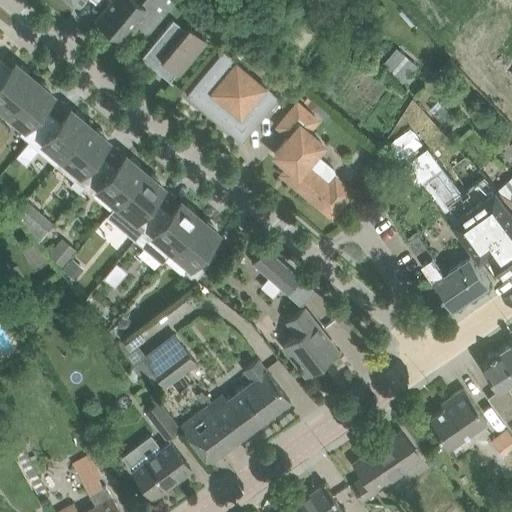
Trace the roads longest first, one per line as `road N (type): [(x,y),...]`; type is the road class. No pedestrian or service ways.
road 1 (residential): [(433,356),(9,0)]
road 2 (tertiary): [(206,511),(433,356)]
road 3 (residential): [(511,111),(414,0)]
